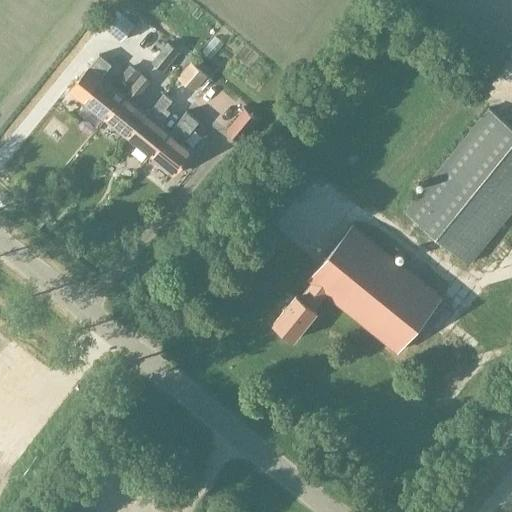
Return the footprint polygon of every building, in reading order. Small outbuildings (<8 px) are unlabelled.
[(121,41),(135,25),(117,8),(103,25),(121,41)] [(164,71),(180,50),(168,40),(152,61),(164,71)] [(214,40),(204,56),(215,63),(225,47),(214,40)] [(99,54),(70,90),(82,100),(105,119),(124,96),(110,84),(101,77),(111,64),(99,54)] [(193,91),(208,74),(192,61),(177,77),(193,91)] [(128,137),(147,114),(133,102),(149,82),(141,75),(124,96),(105,119),(128,137)] [(170,112),(165,108),(172,100),(163,93),(147,114),(128,137),(150,156),(169,132),(159,124),(170,112)] [(239,140),(257,117),(245,108),(227,131),(239,140)] [(405,211),(468,263),(511,209),(511,127),(489,108),(405,211)] [(169,132),(150,156),(173,175),(193,151),(182,142),(199,122),(186,112),(169,132)] [(397,351),(441,297),(353,225),(309,279),(313,282),(300,298),(296,295),(273,323),(294,340),(317,312),(313,309),(326,293),(397,351)] [(83,511),(68,499),(57,511),(83,511)]
